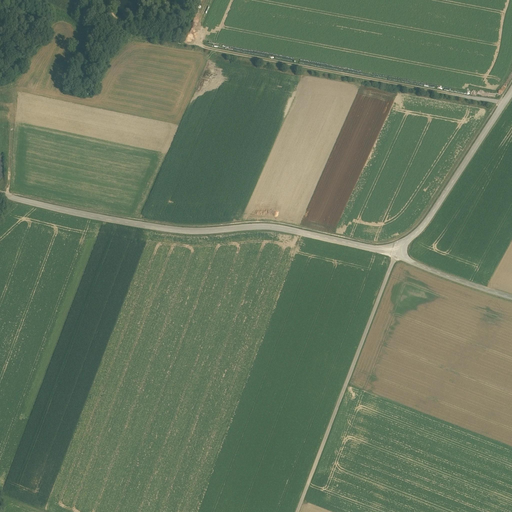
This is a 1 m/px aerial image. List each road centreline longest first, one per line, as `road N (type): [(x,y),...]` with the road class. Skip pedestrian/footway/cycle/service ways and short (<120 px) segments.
road 1 (track): [(74,0),(67,15),(94,26),(503,104)]
road 2 (tertiary): [(511,298),(399,252),(511,91)]
